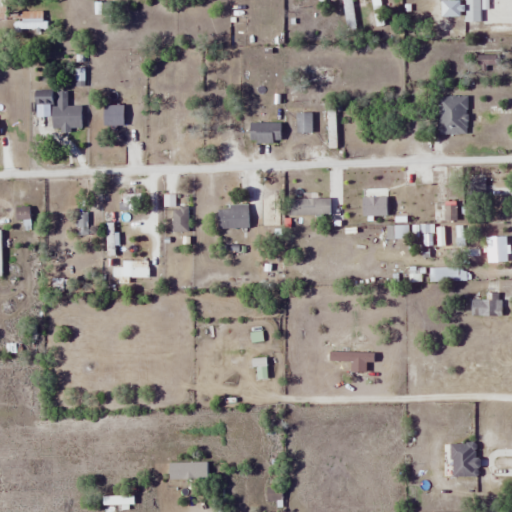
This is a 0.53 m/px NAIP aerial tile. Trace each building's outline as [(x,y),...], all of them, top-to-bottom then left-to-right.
[(511,0),(463,0),(464,23),(511,23),(511,0)] [(48,32),(48,12),(14,12),(14,32),(48,32)] [(30,103),(51,104),(52,90),(31,90),(30,103)] [(50,107),(49,128),(79,129),(80,106),(66,105),(66,91),(55,90),(54,107),(50,107)] [(438,135),(465,135),(465,96),(438,96),(438,135)] [(210,104),(210,137),(234,137),(234,104),(210,104)] [(101,125),(122,125),(122,105),(101,105),(101,125)] [(246,142),(279,142),(279,123),(246,123),(246,142)] [(454,220),(454,204),(445,203),(446,169),(432,169),(431,212),(441,212),(441,220),(454,220)] [(484,177),(466,178),(467,198),(484,198),(484,177)] [(259,191),(259,213),(274,213),(274,191),(259,191)] [(246,228),(246,205),(215,205),(215,228),(246,228)] [(186,232),(186,207),(171,207),(171,232),(186,232)] [(86,210),(75,210),(75,235),(86,235),(86,210)] [(484,246),(478,246),(477,259),(486,259),(486,264),(506,265),(506,238),(484,237),(484,246)] [(119,266),(111,266),(111,276),(147,276),(147,266),(130,266),(130,260),(119,260),(119,266)] [(464,267),(432,267),(432,281),(464,281),(464,267)] [(500,315),(500,293),(485,293),(485,299),(468,299),(468,315),(500,315)] [(253,378),(265,378),(265,358),(253,358),(253,378)] [(205,462),(168,462),(168,480),(205,480),(205,462)] [(100,496),(100,510),(128,510),(128,496),(100,496)]
